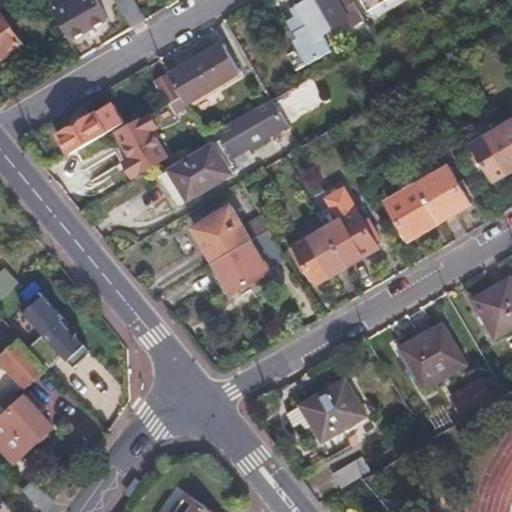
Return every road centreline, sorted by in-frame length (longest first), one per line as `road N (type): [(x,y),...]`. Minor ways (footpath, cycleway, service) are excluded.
road 1 (residential): [(200,400),(230,391),(511,230)]
road 2 (secondary): [(200,400),(0,154)]
road 3 (residential): [(0,127),(218,0)]
road 4 (unclassified): [(81,511),(134,437),(200,400)]
road 5 (secondary): [(293,511),(200,400)]
